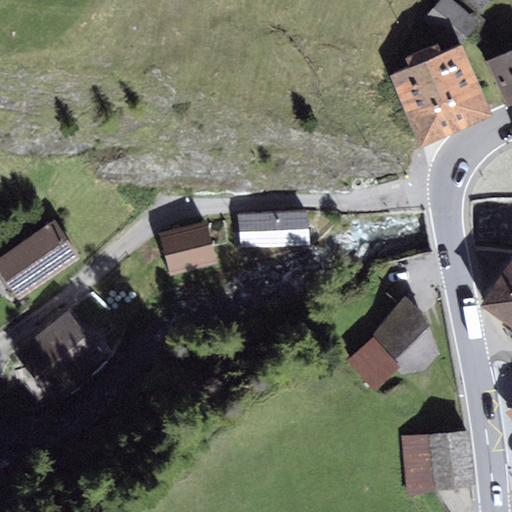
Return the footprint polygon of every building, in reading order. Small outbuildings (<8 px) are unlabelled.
[(491,0),(438,0),(422,19),(454,43),(463,41),(470,30),(484,41),(494,28),(479,15),(491,0)] [(409,63),(392,72),(419,135),(490,104),(463,41),(454,43),(442,48),(438,40),(405,54),(409,63)] [(511,44),(487,56),(507,99),(511,96),(511,44)] [(309,208),(237,213),(240,247),(312,242),(309,208)] [(50,217),(0,255),(0,268),(22,296),(78,252),(50,217)] [(204,222),(159,234),(170,272),(214,260),(204,222)] [(511,254),(482,300),(511,319),(511,254)] [(372,332),(397,366),(402,371),(426,369),(442,354),(425,309),(404,294),(372,332)] [(72,314),(26,352),(56,388),(102,350),(72,314)] [(397,366),(372,332),(347,360),(376,388),(397,366)] [(470,426),(401,436),(410,492),(478,482),(470,426)]
